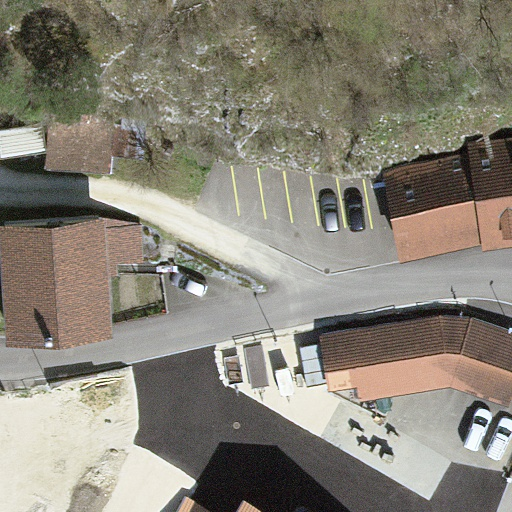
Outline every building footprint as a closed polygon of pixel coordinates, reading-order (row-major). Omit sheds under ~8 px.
[(511,138),(382,160),(396,251),(511,232),(511,138)] [(103,214),(0,216),(0,286),(1,319),(105,316),(103,214)] [(331,333),(330,383),(440,385),(446,319),(331,333)] [(511,333),(446,319),(440,385),(505,397),(511,357),(511,333)] [(256,511),(245,505),(240,511),(203,511),(187,502),(180,511),(256,511)]
